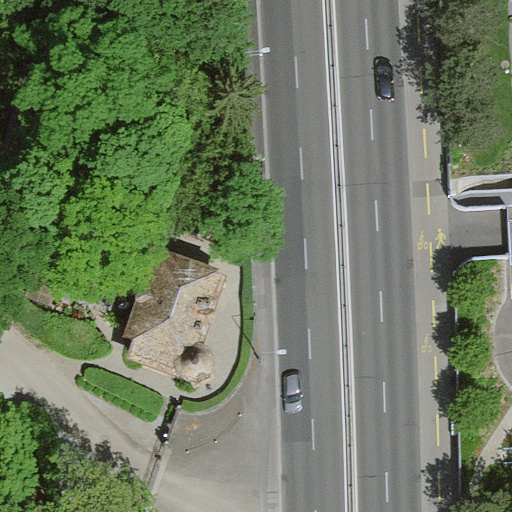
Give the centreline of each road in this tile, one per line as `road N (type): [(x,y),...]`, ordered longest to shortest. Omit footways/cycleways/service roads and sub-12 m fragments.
road 1 (primary): [(291,0),(315,511)]
road 2 (primary): [(397,511),(375,0)]
